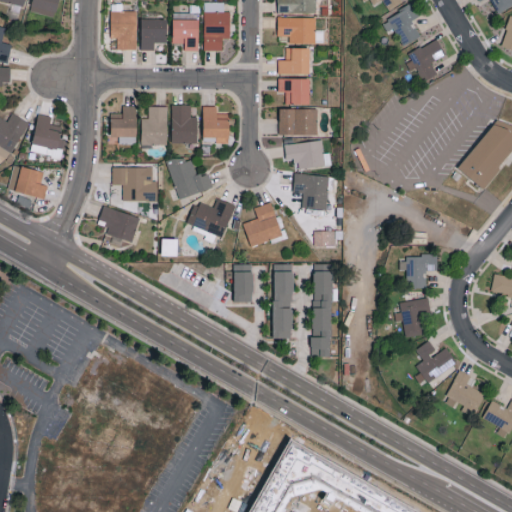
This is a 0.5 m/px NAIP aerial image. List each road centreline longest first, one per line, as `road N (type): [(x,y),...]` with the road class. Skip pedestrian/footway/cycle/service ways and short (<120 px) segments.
road 1 (secondary): [(511,507),(58,248)]
road 2 (secondary): [(48,272),(454,511)]
road 3 (residential): [(58,248),(88,165),(89,0)]
road 4 (residential): [(511,222),(467,279),(460,302),(476,351),(511,370)]
road 5 (residential): [(251,172),(255,0)]
road 6 (residential): [(88,83),(253,82)]
